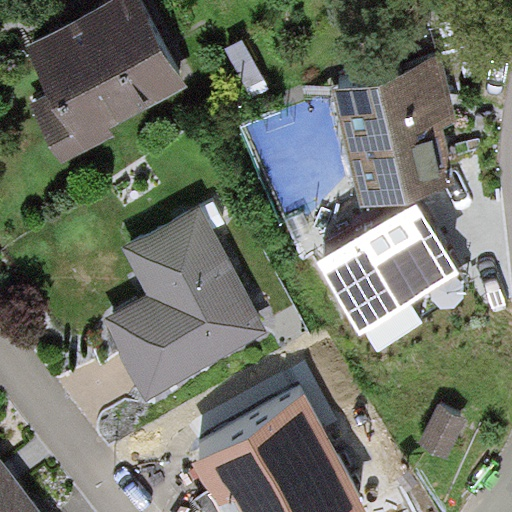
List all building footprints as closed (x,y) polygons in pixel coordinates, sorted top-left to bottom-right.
[(144,0),(90,0),(28,34),(55,84),(33,96),(63,151),(110,126),(105,116),(184,74),(144,0)] [(333,68),(363,186),(455,164),(443,116),(457,113),(442,44),(333,68)] [(457,252),(414,181),(317,240),(359,311),(457,252)] [(267,321),(202,198),(126,238),(151,285),(107,308),(147,384),(267,321)] [(240,511),(252,507),(255,511),(324,511),(365,489),(305,378),(196,439),(217,478),(214,480),(231,511),(240,511)] [(441,397),(421,434),(445,446),(465,410),(441,397)] [(0,511),(48,511),(0,448),(0,511)]
